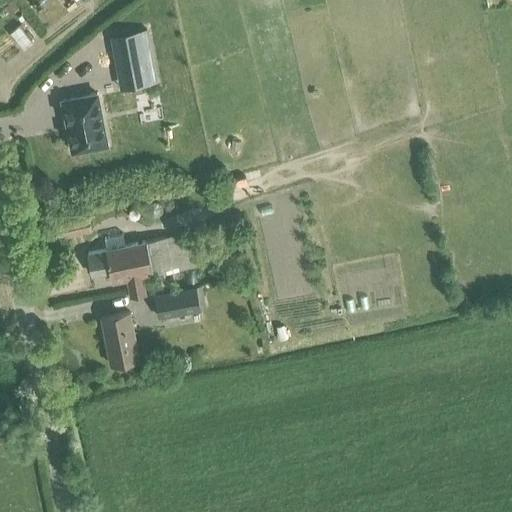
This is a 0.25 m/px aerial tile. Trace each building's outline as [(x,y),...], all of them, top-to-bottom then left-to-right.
[(146,28),(110,35),(117,71),(153,64),(146,28)] [(96,95),(61,102),(72,154),(107,147),(96,95)] [(88,213),(53,222),(57,240),(92,231),(88,213)] [(211,234),(208,225),(195,229),(202,254),(206,253),(206,254),(224,250),(219,232),(211,234)] [(195,266),(188,232),(165,237),(125,245),(122,233),(104,237),(106,249),(88,253),(92,275),(110,271),(112,282),(127,280),(130,297),(139,295),(146,294),(143,276),(148,276),(172,271),(195,266)] [(159,318),(199,310),(194,286),(155,294),(159,318)] [(101,317),(110,364),(138,359),(129,312),(101,317)]
